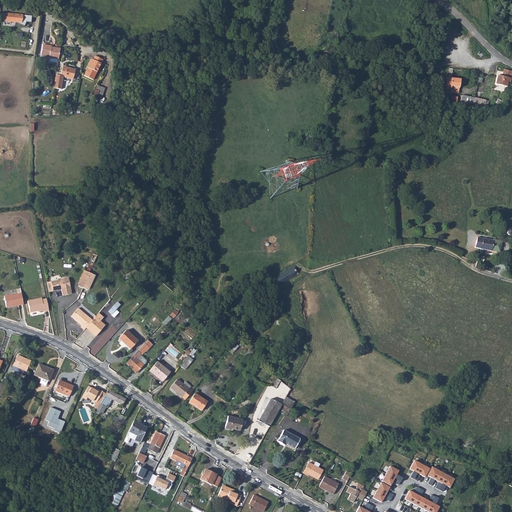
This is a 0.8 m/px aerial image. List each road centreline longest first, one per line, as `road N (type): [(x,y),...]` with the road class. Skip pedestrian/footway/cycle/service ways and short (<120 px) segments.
road 1 (secondary): [(0,322),(82,358),(317,511)]
road 2 (track): [(495,278),(426,246),(399,246),(314,272)]
